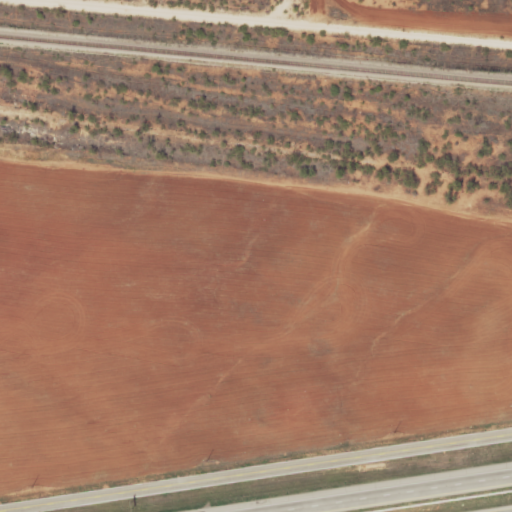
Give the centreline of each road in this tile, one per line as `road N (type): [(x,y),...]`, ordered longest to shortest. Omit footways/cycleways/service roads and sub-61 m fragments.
road 1 (track): [(0,108),(511,189)]
road 2 (tertiary): [(60,511),(511,430)]
road 3 (motorway): [(511,472),(256,511)]
